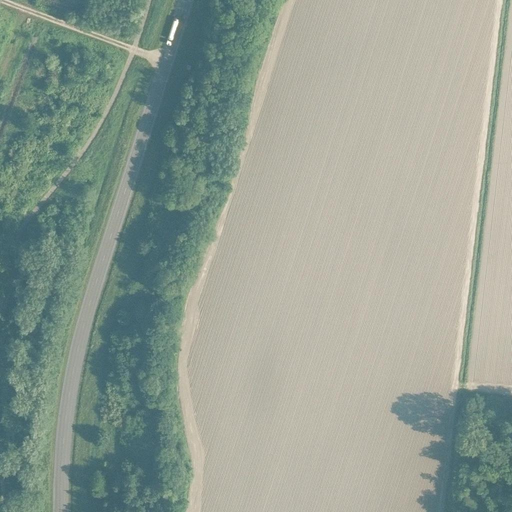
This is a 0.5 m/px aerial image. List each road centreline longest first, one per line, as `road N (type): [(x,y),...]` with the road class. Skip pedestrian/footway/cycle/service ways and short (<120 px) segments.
road 1 (secondary): [(63,511),(79,359),(169,66)]
road 2 (unclassified): [(169,66),(0,4)]
road 3 (track): [(448,511),(458,392),(511,397)]
road 4 (track): [(458,392),(473,263)]
